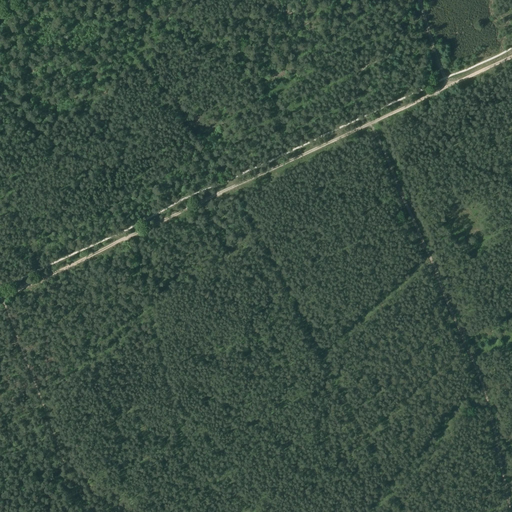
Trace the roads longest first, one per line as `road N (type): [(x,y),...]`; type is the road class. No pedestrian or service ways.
road 1 (track): [(0,297),(445,87)]
road 2 (track): [(511,500),(474,356),(370,123)]
road 3 (track): [(98,511),(72,489),(3,296)]
road 4 (track): [(412,0),(415,19),(386,56),(358,75),(364,115)]
